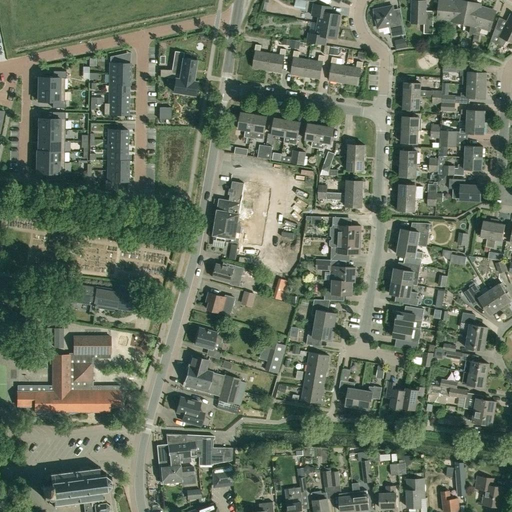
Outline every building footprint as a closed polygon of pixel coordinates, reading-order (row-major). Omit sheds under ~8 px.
[(423,34),(432,34),(433,11),(426,11),(426,1),(423,1),(423,0),(414,0),(412,0),(411,23),(424,24),(423,34)] [(439,0),(437,20),(447,21),(445,29),(449,30),(454,2),(439,0)] [(456,22),(464,24),(468,2),(459,0),(455,0),(455,2),(454,2),(449,30),(455,31),(456,22)] [(469,34),(475,35),(481,7),(480,7),(480,4),(468,2),(464,24),(471,25),(469,34)] [(319,17),(318,23),(338,27),(341,15),(331,13),(332,7),(313,4),(311,15),(319,17)] [(396,22),(392,6),(374,10),(377,28),(389,26),(391,37),(405,34),(402,21),(396,22)] [(480,28),(489,30),(495,11),(481,7),(475,35),(479,36),(480,28)] [(511,14),(502,32),(495,28),(490,41),(502,47),(507,40),(511,42),(511,14)] [(308,33),(307,42),(325,45),(326,37),(336,39),(338,27),(318,23),(316,34),(308,33)] [(394,40),(396,49),(407,47),(405,38),(394,40)] [(299,49),(300,41),(292,40),(290,48),(299,49)] [(253,68),(267,70),(270,53),(260,52),(261,46),(255,45),(254,51),(256,51),(253,68)] [(330,47),(329,54),(337,56),(338,48),(330,47)] [(280,55),(270,53),(267,70),(281,72),(284,56),(285,56),(286,50),(281,49),(280,55)] [(291,74),(305,77),(308,60),(298,58),(299,52),(294,51),(293,57),(294,57),(291,74)] [(110,63),(110,73),(130,74),(130,63),(125,63),(125,53),(110,57),(110,61),(110,63)] [(318,61),(308,60),(305,77),(319,79),(322,62),(324,62),(325,56),(319,55),(318,61)] [(329,81),(343,83),(346,66),(336,65),(337,58),(332,57),(331,64),(332,64),(329,81)] [(196,60),(183,58),(180,74),(173,72),(173,70),(160,70),(160,76),(175,79),(193,81),(196,60)] [(356,68),(346,66),(343,83),(357,85),(360,68),(362,69),(363,62),(357,62),(356,68)] [(443,64),(442,72),(456,72),(457,65),(443,64)] [(66,71),(53,71),(53,77),(38,77),(38,89),(64,89),(65,78),(66,78),(66,71)] [(487,73),(460,71),(460,76),(463,76),(462,84),(467,85),(486,85),(487,73)] [(130,84),(130,74),(110,73),(110,83),(129,84),(130,84)] [(193,81),(175,79),(173,92),(195,95),(197,82),(193,81)] [(128,94),(129,84),(110,83),(109,94),(128,94)] [(404,83),(403,96),(420,97),(426,97),(426,90),(421,90),(421,83),(404,83)] [(461,97),(467,97),(467,98),(485,99),(486,85),(467,85),(467,93),(461,93),(461,97)] [(433,87),(433,97),(442,98),(442,93),(442,87),(433,87)] [(64,89),(38,89),(38,101),(53,101),(53,107),(65,108),(65,101),(64,101),(64,89)] [(449,93),(442,93),(442,98),(441,102),(455,103),(455,96),(448,95),(449,93)] [(128,104),(128,94),(109,94),(109,103),(128,104)] [(420,109),(420,97),(403,96),(403,109),(420,109)] [(172,102),(160,102),(159,114),(171,114),(172,102)] [(441,111),(455,111),(455,103),(441,102),(441,104),(441,111)] [(128,115),(128,104),(109,103),(104,103),(104,114),(128,115)] [(467,114),(467,121),(484,122),(485,111),(461,109),(461,114),(467,114)] [(52,118),(39,118),(39,129),(65,130),(65,112),(52,112),(52,118)] [(244,135),(250,136),(254,115),(241,112),(239,127),(246,128),(244,135)] [(267,117),(254,115),(250,136),(256,137),(257,135),(263,136),(267,117)] [(402,117),(402,130),(419,130),(419,117),(402,117)] [(284,142),(288,120),(275,118),(272,134),(285,137),(284,142)] [(296,144),(297,139),(298,139),(300,122),(288,120),(284,142),(296,144)] [(460,133),(466,133),(484,134),(484,122),(467,121),(466,129),(460,129),(460,133)] [(312,147),(317,148),(321,125),(308,123),(305,140),(313,141),(312,147)] [(324,143),(331,144),(334,128),(321,125),(317,148),(323,149),(324,143)] [(65,130),(39,129),(38,140),(65,141),(65,130)] [(128,130),(109,129),(108,140),(127,140),(128,130)] [(418,143),(419,130),(402,130),(401,143),(418,143)] [(440,131),(440,132),(440,138),(456,139),(456,131),(440,131)] [(456,139),(440,138),(439,138),(439,149),(438,149),(439,156),(443,156),(447,157),(448,146),(456,147),(456,139)] [(348,145),(348,157),(364,158),(365,145),(355,145),(355,140),(346,139),(346,144),(348,145)] [(64,151),(65,141),(38,140),(38,150),(64,151)] [(127,140),(108,140),(108,150),(127,150),(127,140)] [(257,157),(264,158),(266,146),(259,145),(257,157)] [(465,150),(465,157),(482,158),(483,147),(459,145),(459,150),(465,150)] [(264,158),(270,159),(272,147),(266,146),(264,158)] [(247,155),(248,149),(235,147),(234,154),(247,155)] [(64,162),(64,151),(38,150),(37,150),(37,162),(64,162)] [(127,150),(108,150),(108,160),(127,160),(127,150)] [(291,163),(297,164),(299,151),(293,150),(291,163)] [(307,157),(305,156),(306,152),(299,151),(297,164),(304,165),(306,164),(307,157)] [(401,151),(400,163),(417,164),(418,151),(401,151)] [(324,164),(330,166),(335,154),(329,152),(324,163),(324,164)] [(437,174),(454,175),(455,166),(442,165),(443,156),(439,156),(439,159),(438,159),(438,165),(438,172),(437,174)] [(348,157),(347,170),(364,171),(364,158),(348,157)] [(458,169),(464,169),(482,170),(482,158),(465,157),(464,165),(458,165),(458,169)] [(127,160),(108,160),(108,170),(128,171),(128,160),(127,160)] [(64,162),(37,162),(36,173),(51,173),(51,180),(64,180),(64,162)] [(417,177),(417,164),(400,163),(399,177),(417,177)] [(328,172),(329,170),(330,166),(324,164),(320,175),(329,175),(329,172),(328,172)] [(128,171),(108,170),(107,181),(128,182),(128,171)] [(449,189),(453,189),(453,198),(461,198),(461,199),(481,200),(481,186),(466,186),(466,180),(450,179),(449,189)] [(347,180),(346,193),(363,194),(363,181),(347,180)] [(244,183),(244,184),(233,182),(230,202),(220,200),(214,235),(225,237),(225,241),(238,243),(238,242),(261,246),(271,188),(261,187),(261,186),(244,183)] [(428,191),(437,192),(437,182),(434,182),(427,182),(427,186),(428,186),(428,191)] [(423,187),(416,186),(416,185),(399,184),(398,197),(415,198),(422,199),(423,187)] [(436,199),(437,193),(437,192),(428,191),(425,191),(425,195),(428,195),(428,199),(436,199)] [(346,199),(345,206),(362,207),(363,194),(346,193),(327,192),(318,192),(318,198),(326,199),(341,200),(341,198),(346,199)] [(415,211),(415,198),(398,197),(398,210),(415,211)] [(333,217),(332,225),(332,226),(330,227),(330,236),(332,237),(332,238),(360,240),(361,226),(348,225),(348,218),(333,217)] [(486,247),(490,247),(495,223),(483,221),(481,237),(487,238),(486,247)] [(427,247),(430,224),(428,223),(412,223),(410,230),(401,229),(399,242),(417,245),(427,247)] [(496,240),(503,241),(506,225),(495,223),(490,247),(494,248),(496,240)] [(470,244),(473,234),(466,232),(463,243),(470,244)] [(360,254),(360,240),(332,238),(332,240),(330,241),(330,246),(331,247),(331,260),(343,261),(346,261),(346,253),(360,254)] [(408,257),(407,264),(421,266),(424,253),(416,252),(417,245),(399,242),(397,255),(408,257)] [(284,274),(287,262),(263,255),(259,267),(284,274)] [(343,267),(343,261),(331,260),(316,259),(316,269),(330,270),(330,272),(325,272),(325,281),(332,281),(352,281),(352,282),(355,282),(355,267),(343,267)] [(502,261),(495,264),(499,273),(506,271),(502,261)] [(223,262),(222,265),(216,264),(213,278),(229,282),(229,284),(239,287),(244,268),(223,262)] [(509,273),(511,273),(511,262),(511,263),(503,262),(507,271),(509,272),(509,273)] [(419,279),(421,266),(407,264),(403,263),(402,270),(395,268),(393,281),(410,284),(417,285),(418,279),(419,279)] [(325,289),(324,300),(330,300),(332,300),(332,294),(335,294),(344,294),(352,295),(352,282),(352,281),(332,281),(332,289),(325,289)] [(409,291),(410,284),(393,281),(390,294),(396,295),(395,302),(415,305),(417,292),(409,291)] [(114,308),(134,312),(137,295),(119,292),(119,291),(96,287),(96,288),(61,282),(58,301),(76,304),(76,302),(94,305),(93,307),(114,310),(114,308)] [(500,284),(489,291),(501,307),(511,301),(506,294),(508,292),(505,288),(503,290),(500,284)] [(489,291),(482,295),(475,285),(465,292),(474,305),(481,300),(490,314),(501,307),(489,291)] [(241,304),(252,306),(255,295),(245,292),(241,304)] [(225,295),(225,297),(208,293),(206,302),(209,302),(207,310),(218,313),(219,310),(221,311),(221,313),(230,315),(235,298),(225,295)] [(317,316),(315,324),(334,327),(336,313),(328,311),(330,300),(324,300),(314,299),(311,315),(317,316)] [(398,311),(395,325),(413,327),(414,321),(422,322),(424,309),(406,306),(405,313),(398,311)] [(469,329),(468,335),(486,339),(487,328),(473,325),(475,316),(463,314),(461,328),(469,329)] [(332,340),(334,327),(315,324),(314,332),(309,331),(306,344),(318,346),(319,338),(332,340)] [(422,329),(413,327),(395,325),(393,337),(405,339),(403,346),(419,349),(422,329)] [(42,348),(51,348),(51,328),(42,329),(42,348)] [(219,351),(223,335),(217,333),(199,328),(194,344),(219,351)] [(54,348),(63,348),(63,329),(54,329),(54,348)] [(484,351),(486,339),(468,335),(466,347),(484,351)] [(120,407),(120,390),(120,386),(93,386),(93,381),(91,381),(91,364),(93,364),(93,359),(110,358),(110,337),(73,337),(74,353),(69,353),(69,355),(52,355),(52,386),(17,386),(18,406),(35,406),(35,412),(109,412),(109,407),(120,407)] [(265,369),(278,374),(286,346),(273,342),(265,369)] [(444,344),(443,350),(446,350),(455,352),(456,346),(444,344)] [(293,346),(292,353),(299,354),(300,347),(293,346)] [(445,357),(461,359),(466,360),(473,361),(473,358),(464,356),(465,353),(462,353),(455,352),(446,350),(446,353),(445,357)] [(309,352),(307,364),(327,368),(329,355),(309,352)] [(421,365),(432,367),(435,353),(424,352),(421,365)] [(213,398),(218,400),(239,406),(246,383),(240,381),(240,380),(226,375),(225,377),(205,371),(208,360),(192,355),(183,386),(214,395),(213,398)] [(466,360),(464,371),(487,375),(489,364),(478,362),(473,361),(466,360)] [(307,364),(305,376),(325,379),(327,368),(307,364)] [(464,371),(462,383),(485,387),(487,375),(464,371)] [(305,376),(303,388),(323,391),(325,379),(305,376)] [(442,379),(441,386),(456,388),(458,382),(442,379)] [(345,406),(358,408),(361,390),(354,389),(355,383),(341,381),(339,392),(348,394),(345,406)] [(402,410),(402,408),(405,392),(394,390),(395,383),(389,382),(386,398),(392,399),(391,408),(402,410)] [(426,400),(433,402),(434,396),(440,397),(441,391),(450,392),(449,396),(466,399),(468,390),(456,388),(441,386),(429,384),(426,400)] [(368,392),(361,390),(358,408),(362,409),(361,412),(369,413),(369,410),(370,410),(372,397),(380,399),(382,388),(374,386),(374,387),(369,387),(368,392)] [(405,389),(405,392),(402,408),(414,411),(417,395),(423,396),(424,388),(415,387),(414,390),(405,389)] [(303,388),(301,400),(321,403),(323,391),(303,388)] [(196,417),(198,411),(200,403),(180,397),(176,412),(184,414),(189,415),(187,422),(200,426),(203,419),(196,417)] [(477,398),(475,410),(494,413),(496,402),(477,398)] [(237,414),(239,406),(218,400),(216,408),(237,414)] [(492,425),(494,413),(475,410),(474,416),(468,415),(468,419),(473,420),(472,422),(492,425)] [(446,415),(444,423),(461,426),(463,418),(446,415)] [(211,465),(212,448),(212,440),(214,440),(214,436),(167,434),(168,444),(158,445),(162,483),(181,481),(181,476),(188,475),(194,475),(193,467),(180,468),(179,459),(196,457),(199,457),(199,465),(211,465)] [(232,448),(212,448),(211,465),(213,465),(213,464),(232,461),(232,448)] [(398,464),(399,474),(406,473),(404,456),(400,456),(400,460),(398,460),(398,464)] [(364,484),(372,483),(369,461),(361,462),(364,484)] [(466,495),(464,463),(455,462),(456,469),(457,478),(458,496),(466,495)] [(390,464),(391,475),(399,474),(398,464),(390,464)] [(323,472),(325,487),(332,486),(330,471),(330,468),(323,469),(324,472),(323,472)] [(447,477),(457,478),(456,469),(448,468),(447,477)] [(83,501),(84,511),(106,511),(108,511),(109,510),(108,505),(103,502),(102,502),(101,498),(99,498),(99,494),(105,493),(110,486),(110,478),(103,474),(95,474),(95,469),(50,474),(51,484),(42,486),(43,497),(48,496),(48,498),(50,499),(49,501),(49,503),(51,504),(54,504),(54,505),(83,501)] [(331,472),(331,470),(330,471),(332,486),(339,485),(338,471),(331,472)] [(216,485),(233,483),(231,471),(214,473),(216,485)] [(305,477),(299,478),(301,493),(307,492),(305,477)] [(478,504),(501,507),(504,488),(493,486),(494,479),(477,477),(476,488),(485,490),(482,503),(479,503),(478,504)] [(407,490),(408,508),(421,507),(421,498),(425,498),(425,489),(424,489),(424,479),(408,479),(408,490),(407,490)] [(380,494),(380,509),(396,508),(396,486),(386,486),(387,494),(380,494)] [(201,489),(187,490),(188,500),(201,498),(201,489)] [(369,510),(368,502),(367,490),(353,492),(355,511),(369,510)] [(314,511),(329,511),(326,492),(321,493),(321,491),(307,493),(308,504),(314,504),(314,511)] [(444,511),(450,511),(460,511),(458,498),(453,499),(452,496),(450,497),(449,491),(441,492),(444,511)] [(345,511),(355,511),(353,492),(339,493),(340,511),(345,511)] [(301,494),(291,496),(292,504),(287,504),(288,511),(302,511),(301,502),(302,502),(301,494)] [(273,511),(273,502),(259,504),(260,511),(255,511),(273,511)] [(217,511),(214,503),(189,511),(217,511)]
